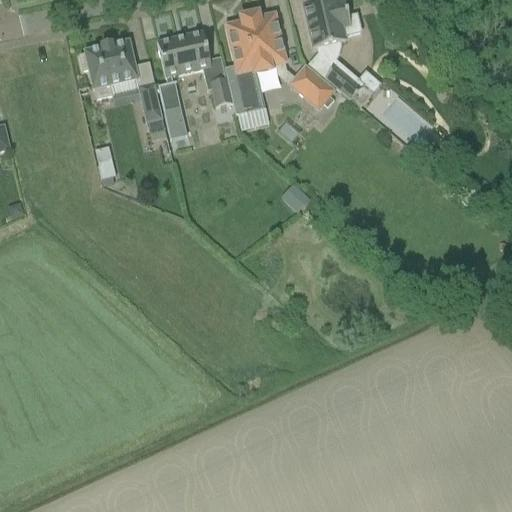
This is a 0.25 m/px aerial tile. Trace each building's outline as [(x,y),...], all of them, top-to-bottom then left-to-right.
[(331,0),(301,7),(305,27),(311,51),(344,43),(343,40),(360,37),(355,18),(346,20),(342,4),(334,6),(332,0),(331,0)] [(225,31),(230,51),(234,70),(223,73),(234,120),(260,114),(252,78),(269,74),(268,70),(283,67),(272,20),(257,24),(256,18),(239,22),(240,28),(225,31)] [(155,47),(160,67),(165,89),(156,91),(162,117),(164,117),(163,116),(179,112),(173,88),(174,88),(174,86),(171,87),(170,81),(209,72),(206,56),(201,37),(155,47)] [(83,56),(84,60),(79,61),(82,75),(87,74),(91,94),(94,94),(96,103),(110,100),(108,90),(136,84),(127,45),(111,49),(110,48),(109,48),(109,50),(101,52),(101,50),(99,51),(99,52),(83,56)] [(319,83),(347,107),(361,90),(333,66),(319,83)] [(331,96),(304,72),(289,89),(317,112),(331,96)] [(224,84),(209,88),(214,112),(230,109),(224,84)] [(137,92),(145,127),(147,137),(163,133),(152,88),(137,92)] [(0,156),(8,154),(2,130),(0,130),(0,156)] [(99,184),(113,180),(105,151),(92,154),(99,184)]
